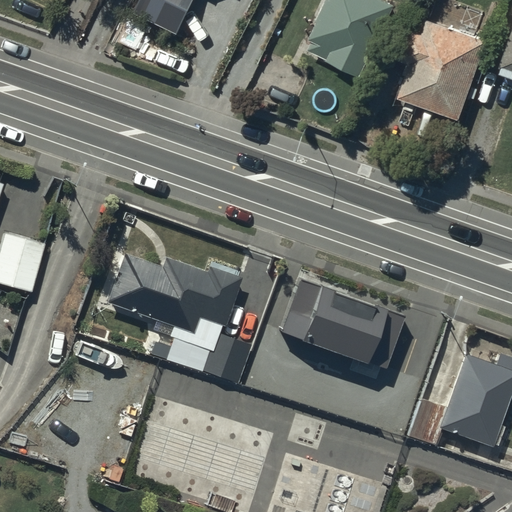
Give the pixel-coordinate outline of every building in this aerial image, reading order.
[(196,0),(145,0),(137,15),(179,36),(196,0)] [(393,0),(319,0),(313,12),(315,13),(307,29),(311,33),(306,43),(358,69),(393,0)] [(485,32),(425,11),(421,24),(408,20),(397,52),(407,55),(395,89),(457,111),(485,32)] [(511,16),(497,59),(501,61),(500,64),(511,68),(511,16)] [(43,238),(1,227),(0,232),(0,278),(31,286),(43,238)] [(160,261),(122,248),(104,297),(154,315),(151,323),(169,330),(172,322),(190,328),(195,313),(222,322),(239,273),(207,262),(206,266),(164,251),(160,261)] [(252,342),(215,329),(202,364),(239,377),(252,342)] [(511,376),(511,365),(463,348),(437,423),(489,441),(511,376)] [(280,488),(273,511),(275,511),(366,511),(374,488),(320,471),(322,465),(265,447),(267,441),(243,433),(242,436),(223,430),(213,462),(254,474),(252,479),(280,488)] [(256,511),(261,497),(214,482),(204,511),(256,511)]
